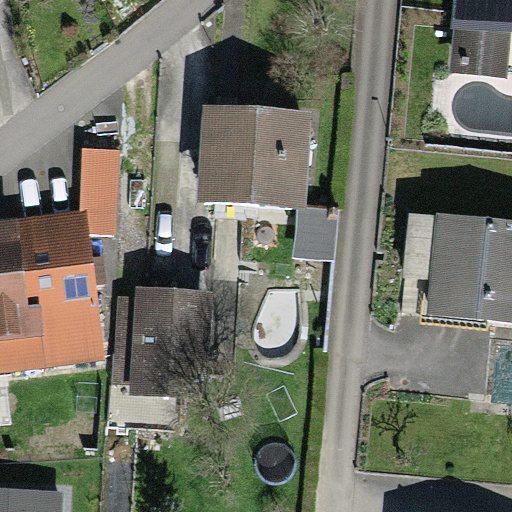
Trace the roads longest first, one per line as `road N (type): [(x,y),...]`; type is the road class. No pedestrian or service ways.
road 1 (residential): [(197,0),(0,158)]
road 2 (unknown): [(44,123),(1,0)]
